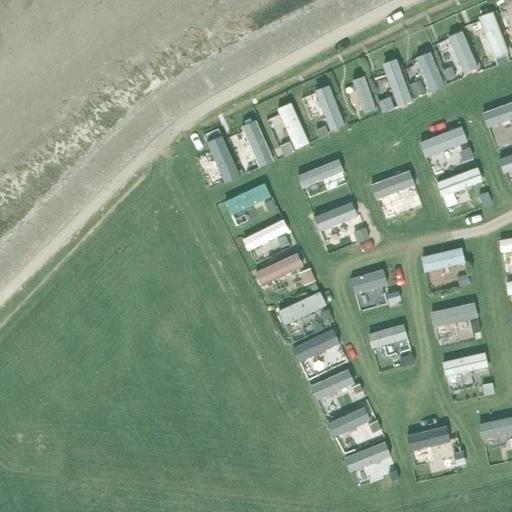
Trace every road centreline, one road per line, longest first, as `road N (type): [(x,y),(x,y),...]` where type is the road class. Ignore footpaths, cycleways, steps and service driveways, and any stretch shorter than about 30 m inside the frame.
road 1 (unclassified): [(0,299),(169,131),(408,0)]
road 2 (unknown): [(329,260),(362,396),(376,418),(389,421),(411,412),(418,384),(385,252)]
road 3 (unknown): [(511,73),(298,160),(283,193),(329,260)]
road 4 (unknown): [(385,252),(453,235),(511,396)]
